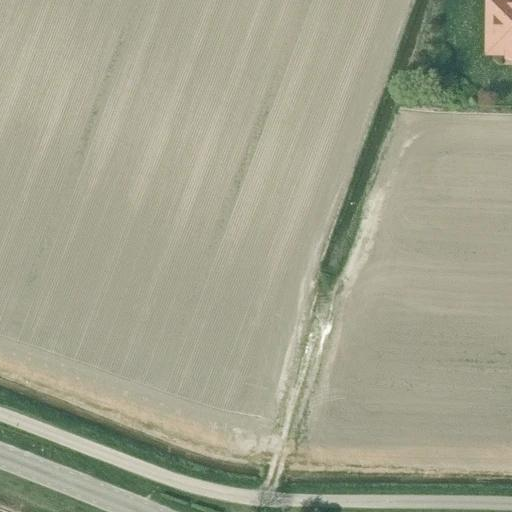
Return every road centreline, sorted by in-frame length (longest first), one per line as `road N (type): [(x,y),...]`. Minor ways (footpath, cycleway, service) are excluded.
road 1 (unclassified): [(511,504),(233,497),(0,415)]
road 2 (track): [(265,502),(330,311)]
road 3 (primary): [(134,511),(0,459)]
